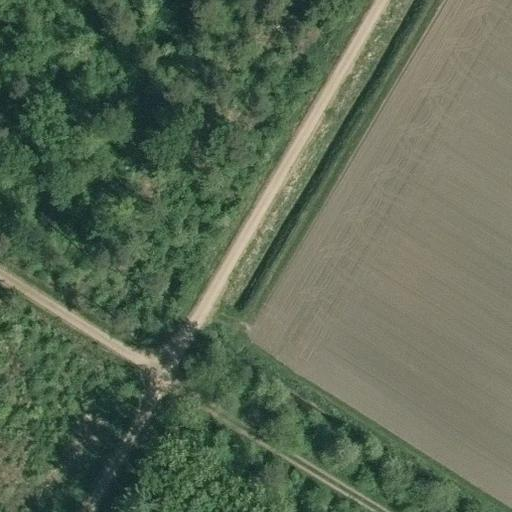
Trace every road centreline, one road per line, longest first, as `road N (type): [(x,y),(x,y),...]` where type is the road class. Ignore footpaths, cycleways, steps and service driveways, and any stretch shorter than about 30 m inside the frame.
road 1 (track): [(392,511),(167,368),(384,0)]
road 2 (track): [(0,263),(167,368),(83,511)]
